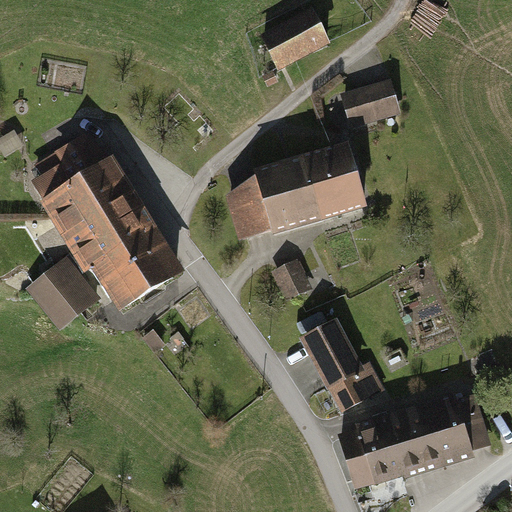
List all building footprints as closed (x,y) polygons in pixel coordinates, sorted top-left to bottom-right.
[(311,7),(260,34),(279,70),(330,43),(311,7)] [(273,71),(262,77),(268,88),(278,82),(273,71)] [(391,80),(341,94),(351,128),(401,114),(391,80)] [(32,176),(124,315),(189,272),(98,133),(32,176)] [(347,142),(304,154),(322,220),(366,208),(347,142)] [(253,177),(223,197),(238,240),(268,230),(270,235),(322,220),(304,154),(251,169),(253,177)] [(299,260),(272,272),(285,302),(312,290),(299,260)] [(29,293),(60,332),(99,301),(68,262),(29,293)] [(336,317),(298,338),(339,415),(385,391),(369,362),(362,366),(336,317)] [(154,329),(143,338),(155,354),(166,345),(154,329)] [(455,395),(421,405),(440,470),(476,459),(473,451),(493,445),(477,394),(456,400),(455,395)] [(440,470),(421,405),(386,415),(405,477),(406,480),(440,470)] [(405,477),(386,415),(354,424),(356,431),(338,436),(354,491),(405,477)]
